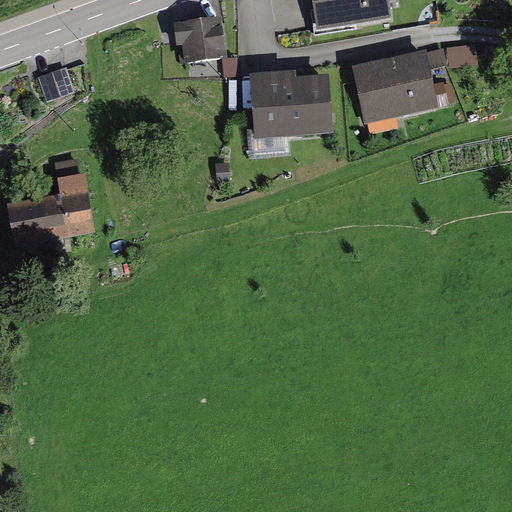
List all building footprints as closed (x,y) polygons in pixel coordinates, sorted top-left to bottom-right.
[(392,0),(309,0),(315,33),(396,19),(392,0)] [(234,21),(174,27),(178,72),(239,66),(234,21)] [(434,57),(353,76),(366,130),(446,112),(434,57)] [(48,100),(75,92),(67,68),(40,77),(48,100)] [(334,78),(249,80),(251,137),(336,135),(334,78)] [(0,106),(0,145),(11,142),(0,106)] [(64,203),(11,207),(13,237),(94,230),(89,179),(62,181),(64,203)]
